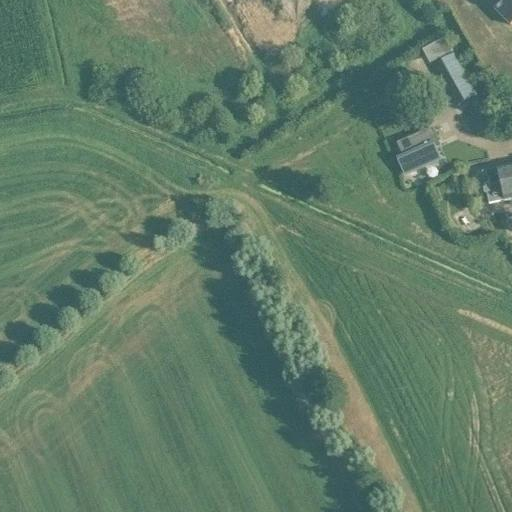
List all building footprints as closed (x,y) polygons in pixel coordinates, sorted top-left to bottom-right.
[(511,0),(486,0),(511,25),(511,24),(511,0)] [(457,62),(443,70),(453,87),(467,79),(457,62)] [(478,122),(475,133),(486,135),(489,125),(478,122)] [(432,128),(397,144),(404,158),(399,160),(406,175),(439,160),(434,150),(432,146),(439,143),(432,128)] [(487,193),(489,204),(504,201),(511,199),(511,165),(497,169),(482,172),(485,188),(483,189),(484,193),(487,193)]
